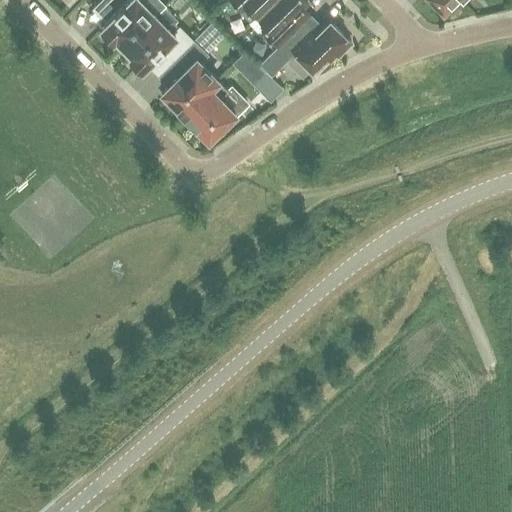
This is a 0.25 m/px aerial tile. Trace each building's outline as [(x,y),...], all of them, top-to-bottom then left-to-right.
[(116,38),(124,47),(155,15),(140,0),(113,0),(121,7),(115,13),(116,14),(102,28),(114,40),(116,38)] [(232,0),(237,5),(242,0),(248,6),(254,13),(267,0),(232,0)] [(310,12),(301,4),(305,0),(267,0),(254,13),(265,23),(271,29),(266,34),(277,45),(304,18),(310,12)] [(456,0),(459,0),(463,3),(465,0),(430,0),(444,13),(456,0)] [(163,50),(174,61),(195,41),(183,29),(179,25),(172,32),(155,15),(124,47),(132,55),(130,57),(142,69),(157,55),(158,56),(163,50)] [(304,18),(277,45),(259,63),(270,74),(294,51),(315,72),(336,53),(338,55),(351,42),(330,20),(318,32),(304,18)] [(177,104),(186,114),(221,80),(200,60),(207,54),(195,41),(174,61),(183,70),(163,90),(166,93),(162,96),(173,107),(177,104)] [(254,83),(266,71),(246,51),(235,63),(254,83)] [(229,89),(221,80),(186,114),(196,124),(193,127),(204,138),(207,135),(209,137),(236,111),(221,96),(229,89)]
